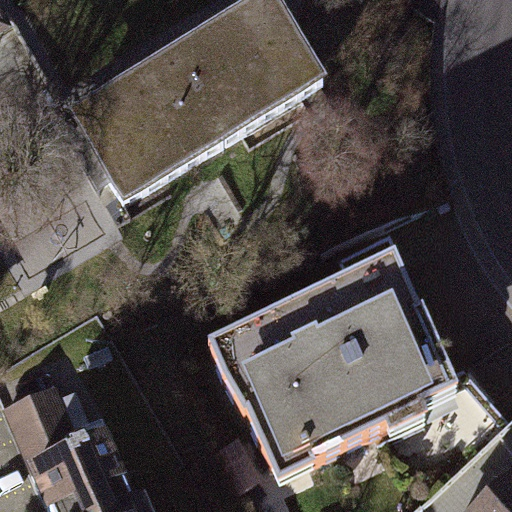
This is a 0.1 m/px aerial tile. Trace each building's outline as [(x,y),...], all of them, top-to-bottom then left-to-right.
[(316,97),(260,4),(64,123),(121,216),(316,97)] [(0,20),(0,56),(16,47),(0,20)] [(382,283),(204,368),(269,505),(447,420),(382,283)] [(54,402),(7,425),(31,482),(27,484),(38,511),(112,511),(79,450),(54,402)] [(511,511),(511,482),(504,490),(479,511),(511,511)]
